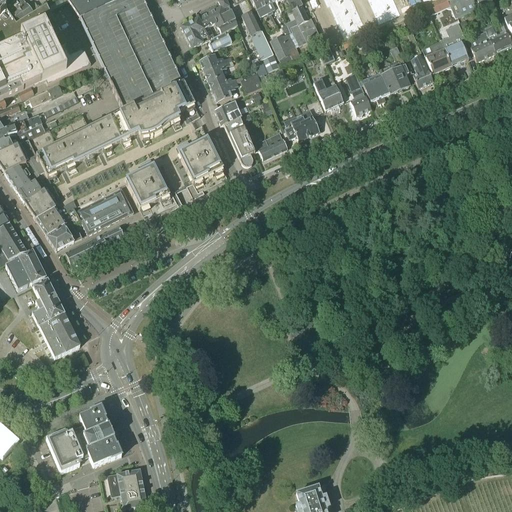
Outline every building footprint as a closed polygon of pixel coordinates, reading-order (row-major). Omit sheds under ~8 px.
[(21,0),(0,0),(0,2),(18,25),(33,15),(28,9),(21,0)] [(64,0),(72,10),(80,22),(80,23),(123,114),(123,115),(124,117),(148,105),(154,102),(182,87),(183,86),(182,86),(141,0),(64,0)] [(221,10),(199,21),(210,43),(225,35),(237,29),(234,23),(235,23),(224,0),(218,4),(221,10)] [(271,6),(275,4),(273,0),(249,0),(260,21),(267,17),(268,18),(272,17),(271,15),(275,13),(271,6)] [(284,0),(273,0),(275,4),(278,10),(281,15),(290,10),(284,0)] [(299,4),(297,0),(284,0),(295,23),(289,26),(291,31),(290,31),(292,35),(290,36),(286,28),(296,51),(299,49),(306,46),(310,54),(322,48),(310,22),(308,23),(305,17),(299,4)] [(351,0),(345,0),(329,7),(334,19),(355,9),(351,0)] [(374,15),(395,5),(393,0),(375,0),(369,3),(374,15)] [(445,0),(442,0),(440,1),(425,8),(429,18),(450,9),(445,0)] [(475,12),(470,0),(445,0),(450,9),(455,21),(465,17),(475,12)] [(0,107),(4,106),(3,105),(33,90),(34,91),(35,91),(46,86),(48,89),(91,68),(83,52),(70,58),(46,8),(34,16),(34,15),(33,15),(18,25),(0,2),(0,107)] [(33,15),(34,15),(39,12),(34,5),(28,9),(33,15)] [(395,5),(374,15),(378,26),(400,16),(395,5)] [(339,30),(360,20),(355,9),(334,19),(339,30)] [(497,16),(495,9),(489,11),(492,18),(497,16)] [(251,39),(261,34),(252,14),(241,19),(251,39)] [(360,20),(339,30),(344,41),(365,32),(360,20)] [(208,44),(210,43),(199,21),(180,30),(191,52),(207,44),(208,47),(209,47),(208,44)] [(285,26),(280,28),(285,38),(271,44),(279,64),(281,69),(300,61),(296,51),(286,27),(285,26)] [(467,62),(460,45),(464,43),(463,42),(464,41),(460,34),(458,27),(445,32),(448,40),(440,43),(442,47),(451,69),(464,64),(468,63),(467,62)] [(484,33),(485,35),(488,41),(488,42),(494,57),(511,49),(504,33),(497,36),(498,38),(496,39),(492,29),(484,33)] [(261,63),(273,58),(261,34),(251,39),(261,63)] [(209,47),(208,47),(212,55),(230,46),(225,35),(210,43),(208,44),(209,47)] [(488,42),(488,41),(485,35),(466,43),(476,65),(494,57),(488,42)] [(344,51),(353,48),(351,42),(342,45),(344,51)] [(442,73),(450,70),(443,53),(439,44),(421,52),(425,61),(431,76),(441,72),(442,73)] [(385,88),(389,98),(408,89),(404,78),(408,76),(404,68),(396,49),(389,52),(396,66),(378,74),(379,74),(379,76),(383,84),(385,88)] [(317,56),(321,67),(333,62),(328,52),(317,56)] [(199,65),(203,75),(208,73),(228,64),(231,63),(230,60),(223,63),(222,61),(217,63),(214,58),(199,65)] [(266,76),(278,70),(273,58),(261,63),(266,75),(266,76)] [(433,85),(427,72),(421,59),(411,63),(416,75),(417,75),(417,77),(412,79),(418,92),(433,85)] [(203,75),(207,85),(208,85),(223,79),(221,74),(226,71),(226,69),(229,68),(233,67),(231,63),(228,64),(208,73),(203,75)] [(266,75),(261,63),(252,66),(257,76),(258,79),(266,75)] [(404,68),(408,76),(408,78),(413,76),(409,66),(404,68)] [(98,81),(94,72),(88,74),(92,83),(98,81)] [(269,91),(280,87),(279,85),(285,82),(281,72),(264,79),(269,91)] [(262,90),(258,79),(257,76),(239,84),(246,97),(262,90)] [(359,87),(360,89),(361,90),(363,89),(370,106),(376,103),(378,107),(380,107),(381,109),(381,108),(380,106),(382,105),(383,107),(384,107),(383,105),(385,104),(383,100),(389,98),(385,88),(383,84),(379,76),(366,82),(366,81),(358,85),(359,87)] [(262,90),(267,88),(263,77),(258,79),(262,90)] [(212,96),(236,85),(235,81),(231,83),(230,81),(225,84),(223,79),(208,85),(207,85),(208,87),(212,96)] [(334,84),(331,85),(332,90),(326,93),(321,82),(312,86),(317,97),(325,114),(343,106),(335,89),(336,88),(334,84)] [(236,85),(212,96),(216,106),(232,99),(229,94),(235,92),(234,90),(238,89),(236,85)] [(183,86),(35,158),(65,216),(126,186),(138,211),(145,224),(181,206),(175,193),(181,191),(187,188),(193,201),(205,195),(204,192),(227,181),(222,170),(208,142),(201,128),(193,131),(191,127),(189,123),(199,118),(194,109),(183,86)] [(19,106),(21,110),(30,106),(32,110),(51,102),(62,96),(58,88),(28,102),(19,106)] [(355,102),(349,104),(356,119),(359,120),(362,119),(363,116),(371,113),(361,90),(360,89),(352,93),(355,102)] [(20,103),(34,97),(31,92),(18,98),(20,103)] [(251,98),(255,105),(261,102),(258,95),(251,98)] [(78,104),(75,99),(43,115),(46,120),(78,104)] [(216,118),(217,121),(237,112),(237,113),(238,112),(235,104),(227,107),(214,113),(216,118)] [(18,106),(0,113),(0,122),(20,113),(18,106)] [(264,118),(272,115),(269,109),(261,113),(264,118)] [(219,125),(220,129),(221,128),(233,123),(236,122),(240,121),(241,120),(238,112),(237,113),(237,112),(217,121),(219,125)] [(28,122),(25,113),(9,120),(0,124),(0,133),(2,133),(28,122)] [(296,140),(298,145),(319,135),(309,114),(301,117),(302,120),(297,122),(296,120),(284,125),(286,131),(283,132),(288,143),(296,140)] [(249,117),(241,120),(240,121),(243,128),(252,125),(249,117)] [(0,144),(4,142),(21,134),(28,131),(41,125),(37,118),(28,122),(2,133),(0,133),(0,144)] [(28,143),(35,158),(68,142),(74,140),(89,132),(83,118),(81,119),(80,118),(52,132),(45,135),(36,139),(29,143),(28,143)] [(247,139),(243,128),(240,121),(236,122),(233,123),(221,128),(220,129),(222,128),(224,130),(240,167),(242,170),(245,171),(248,170),(251,169),(252,166),(251,163),(249,158),(254,156),(255,156),(254,156),(247,139)] [(4,142),(0,144),(0,156),(13,151),(13,150),(28,143),(29,143),(36,139),(45,135),(41,126),(8,141),(4,143),(4,142)] [(258,146),(256,142),(255,140),(253,141),(252,137),(247,139),(254,156),(258,154),(262,163),(287,152),(282,141),(279,136),(263,143),(258,146)] [(0,156),(0,170),(4,176),(22,169),(29,165),(37,161),(35,158),(28,143),(13,150),(13,151),(0,156)] [(6,180),(17,196),(28,189),(41,182),(46,179),(45,177),(37,161),(29,165),(22,169),(4,176),(6,180)] [(21,201),(24,206),(42,194),(45,192),(44,190),(45,189),(41,183),(41,182),(28,189),(17,196),(21,201)] [(35,222),(55,209),(44,194),(47,192),(45,189),(44,190),(45,192),(42,194),(24,206),(33,220),(34,220),(35,222)] [(81,224),(87,238),(88,238),(120,223),(118,220),(118,219),(117,216),(124,213),(127,219),(133,216),(121,192),(76,214),(81,224)] [(35,223),(46,240),(63,230),(64,229),(81,224),(76,214),(75,211),(65,216),(60,207),(35,223)] [(118,219),(118,220),(120,223),(127,219),(124,213),(117,216),(118,219)] [(0,230),(9,226),(4,218),(0,220),(0,230)] [(18,261),(27,256),(9,226),(0,230),(0,270),(5,268),(8,267),(18,261)] [(46,240),(55,254),(57,252),(81,241),(78,237),(70,241),(63,230),(46,240)] [(71,271),(108,253),(106,248),(124,239),(119,230),(65,257),(71,271)] [(8,267),(5,268),(18,295),(28,290),(32,288),(46,281),(32,254),(27,256),(18,261),(8,267)] [(38,330),(64,317),(47,283),(32,290),(39,303),(35,305),(39,313),(32,317),(38,330)] [(80,349),(64,317),(38,330),(39,330),(54,362),(66,357),(65,356),(80,349)] [(65,433),(46,441),(60,476),(79,468),(77,464),(83,461),(81,459),(87,457),(93,470),(111,462),(111,463),(121,459),(100,409),(90,414),(91,415),(79,420),(84,433),(73,438),(72,436),(67,438),(65,433)] [(0,459),(12,445),(0,434),(0,459)] [(123,511),(146,508),(140,472),(116,477),(116,478),(107,480),(111,500),(120,498),(122,511),(123,511)] [(321,500),(318,489),(296,496),(299,507),(295,508),(296,511),(325,511),(329,510),(325,498),(321,500)]
